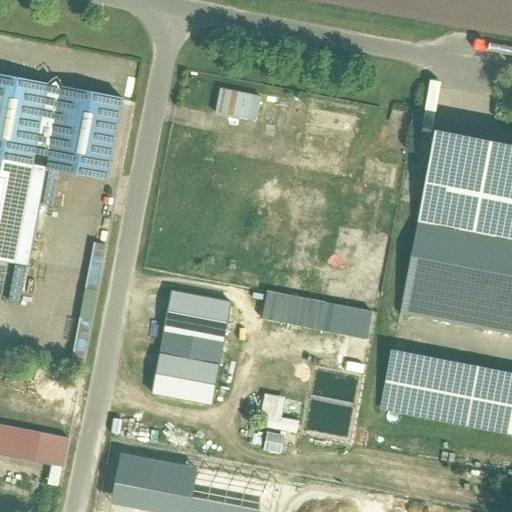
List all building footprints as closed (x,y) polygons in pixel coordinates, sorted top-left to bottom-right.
[(122,100),(0,76),(0,161),(46,171),(106,182),(122,100)] [(261,97),(219,90),(214,116),(256,124),(261,97)] [(304,100),(301,137),(351,140),(354,103),(304,100)] [(511,148),(433,133),(416,224),(511,241),(511,148)] [(0,262),(28,268),(46,171),(0,161),(0,262)] [(87,355),(105,244),(89,241),(70,352),(87,355)] [(511,276),(409,258),(398,319),(511,339),(511,276)] [(314,330),(320,301),(262,289),(256,318),(314,330)] [(232,304),(170,292),(150,396),(212,408),(232,304)] [(511,375),(389,353),(378,414),(511,437),(511,375)] [(295,432),(297,420),(279,417),(282,396),(261,393),(256,425),(295,432)] [(70,439),(0,426),(0,456),(64,469),(70,439)] [(262,433),(262,451),(280,451),(280,433),(262,433)]
